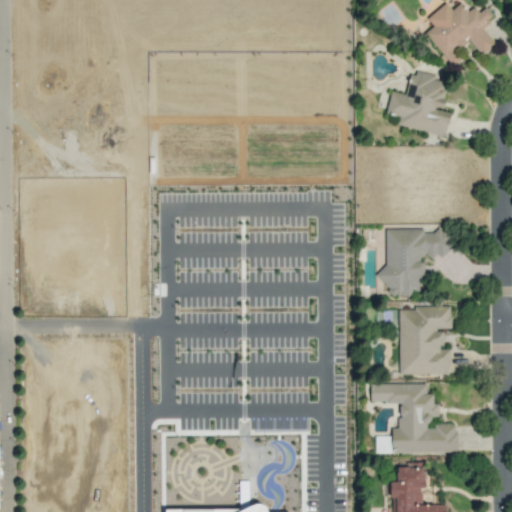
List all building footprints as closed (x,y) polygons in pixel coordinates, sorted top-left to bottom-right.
[(478,56),(494,45),(482,26),(493,19),(486,7),(477,12),(474,7),(466,12),(460,3),(450,10),(446,4),(426,17),(432,27),(425,31),(448,68),(464,58),(458,49),(469,43),(478,56)] [(444,137),(449,112),(440,110),(446,83),(434,80),(435,76),(411,70),(405,95),(390,91),(384,113),(398,116),(396,125),(444,137)] [(382,230),(382,286),(388,286),(388,296),(410,296),(410,290),(419,290),(419,276),(422,276),(422,256),(448,256),(448,230),(382,230)] [(397,375),(448,374),(448,349),(441,349),(441,329),(449,329),(449,307),(397,307),(397,375)] [(390,453),(455,452),(455,425),(430,425),(430,417),(437,417),(437,404),(432,404),(431,394),(425,394),(425,384),(369,384),(369,403),(397,403),(397,428),(390,428),(390,453)] [(389,436),(374,436),(375,453),(390,453),(389,436)] [(444,511),(444,504),(422,504),(421,468),(413,468),(413,465),(395,466),(395,482),(390,482),(390,511),(444,511)]
